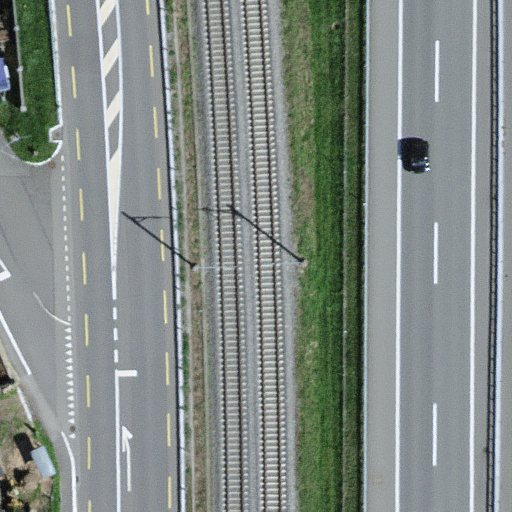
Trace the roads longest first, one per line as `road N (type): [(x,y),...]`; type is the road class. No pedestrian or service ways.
road 1 (motorway): [(437,0),(434,511)]
road 2 (primary): [(106,0),(115,374)]
road 3 (residential): [(115,374),(36,296),(0,222)]
road 4 (primary): [(115,374),(121,511)]
